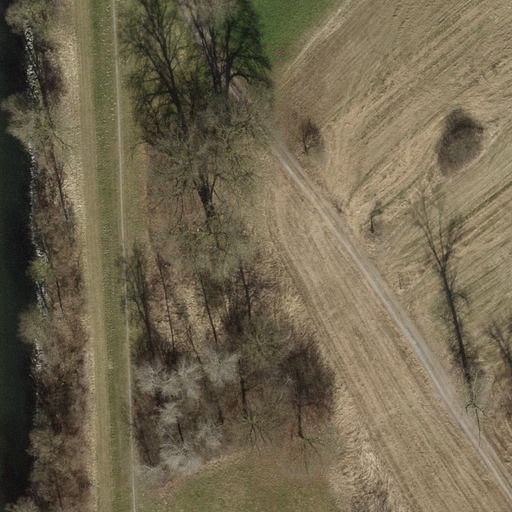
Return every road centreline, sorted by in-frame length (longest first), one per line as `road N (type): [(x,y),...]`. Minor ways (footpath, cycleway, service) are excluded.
road 1 (track): [(511,481),(219,66),(195,0)]
road 2 (track): [(102,511),(74,0)]
